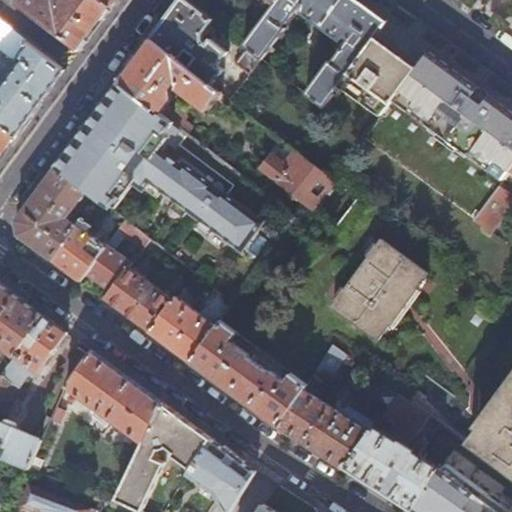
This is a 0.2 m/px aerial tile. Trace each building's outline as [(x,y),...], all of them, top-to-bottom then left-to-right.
[(105,15),(113,4),(108,0),(19,0),(81,47),(105,15)] [(177,0),(159,26),(151,37),(211,83),(222,68),(217,64),(227,51),(209,37),(206,41),(203,40),(203,31),(212,20),(213,19),(187,0),(177,0)] [(376,33),(386,20),(365,5),(358,0),(275,0),(273,4),(243,44),(251,51),(259,57),(260,58),(283,27),(281,25),(294,8),(343,44),(330,61),(328,60),(304,92),(322,106),(338,85),(374,36),(376,33)] [(36,43),(0,15),(0,45),(13,56),(19,54),(22,57),(0,86),(0,120),(17,133),(40,102),(67,67),(36,43)] [(376,33),(374,36),(383,43),(415,66),(417,63),(376,33)] [(383,43),(374,36),(338,85),(379,115),(415,66),(383,43)] [(144,46),(118,81),(158,112),(159,111),(163,114),(168,106),(165,104),(169,98),(176,97),(182,90),(206,108),(220,90),(211,83),(151,37),(144,46)] [(479,89),(426,50),(417,63),(415,66),(379,115),(362,138),(473,220),(498,187),(510,169),(511,166),(511,112),(492,98),(479,89)] [(259,57),(251,51),(239,66),(241,67),(238,71),(245,76),(259,57)] [(158,112),(118,81),(101,104),(55,166),(87,190),(97,198),(101,201),(106,205),(109,207),(129,180),(142,189),(148,181),(241,250),(262,221),(183,162),(180,165),(158,149),(150,143),(156,136),(163,141),(167,144),(180,127),(163,114),(159,111),(158,112)] [(0,156),(4,151),(17,133),(0,120),(0,156)] [(150,143),(158,149),(163,141),(156,136),(150,143)] [(310,207),(331,179),(286,144),(282,150),(286,154),(280,162),(269,154),(259,167),(310,207)] [(87,190),(55,166),(16,219),(19,234),(33,245),(51,259),(77,225),(67,217),(87,190)] [(504,191),(498,187),(473,220),(506,243),(511,234),(511,223),(501,215),(511,200),(511,196),(511,194),(511,191),(506,187),(504,191)] [(77,225),(51,259),(57,263),(80,280),(86,273),(106,246),(105,245),(87,232),(106,205),(101,201),(97,198),(77,225)] [(383,242),(369,260),(332,307),(378,339),(414,293),(428,274),(383,242)] [(129,267),(132,263),(106,243),(105,245),(106,246),(86,273),(94,279),(110,291),(128,266),(129,267)] [(124,312),(149,331),(173,300),(129,267),(128,266),(110,291),(105,298),(124,312)] [(0,344),(15,355),(42,314),(10,290),(0,282),(0,344)] [(222,321),(221,320),(217,317),(218,315),(206,307),(200,314),(177,296),(176,295),(173,300),(149,331),(184,356),(191,362),(222,321)] [(33,377),(66,332),(42,314),(15,355),(0,376),(0,400),(12,397),(29,374),(33,377)] [(304,389),(307,384),(291,372),(285,380),(271,370),(268,370),(249,356),(249,354),(232,341),(238,333),(222,321),(191,362),(238,396),(277,424),(303,388),(304,389)] [(328,377),(344,354),(333,347),(317,369),(328,377)] [(144,442),(162,402),(133,381),(91,350),(65,385),(144,442)] [(511,384),(477,433),(468,444),(511,476),(511,384)] [(370,431),(304,389),(303,388),(277,424),(311,446),(344,467),(370,431)] [(428,416),(419,409),(398,394),(392,403),(381,419),(408,436),(415,435),(428,416)] [(173,410),(162,402),(144,442),(117,498),(142,510),(167,462),(157,456),(161,449),(162,450),(167,448),(168,447),(175,452),(173,455),(191,467),(212,439),(194,426),(173,410)] [(0,456),(21,465),(30,468),(42,440),(14,428),(16,425),(15,423),(8,421),(7,421),(5,425),(0,423),(0,456)] [(388,495),(412,510),(439,469),(416,454),(413,452),(414,450),(411,448),(399,440),(397,442),(374,427),(373,427),(370,431),(344,467),(388,495)] [(218,496),(226,507),(229,511),(230,511),(257,471),(249,466),(223,446),(212,439),(191,467),(188,473),(190,474),(191,476),(200,482),(200,481),(215,490),(218,496)] [(416,454),(424,444),(417,439),(411,448),(414,450),(413,452),(416,454)] [(511,511),(446,463),(439,469),(412,510),(414,511),(511,511)] [(90,511),(92,509),(31,484),(21,506),(35,511),(90,511)]
